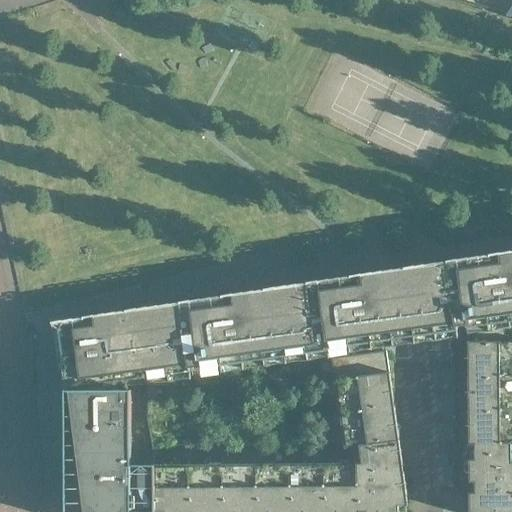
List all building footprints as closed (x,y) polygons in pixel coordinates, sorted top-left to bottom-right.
[(0,23),(63,4),(58,0),(57,0),(0,17),(0,205),(0,206),(9,251),(23,314),(28,313),(0,181),(0,23)] [(511,251),(500,253),(503,270),(510,324),(511,324),(511,251)] [(511,335),(510,324),(503,270),(500,253),(402,268),(280,286),(192,300),(195,317),(202,366),(330,349),(330,348),(337,347),(385,341),(384,337),(412,333),(455,327),(465,326),(466,329),(468,329),(469,511),(511,511),(511,462),(511,444),(511,443),(511,335)] [(202,368),(202,366),(195,317),(192,300),(51,322),(53,330),(54,334),(59,375),(64,374),(66,388),(72,387),(202,368)] [(399,440),(392,389),(385,341),(337,347),(339,358),(331,359),(344,448),(358,446),(399,440)] [(407,496),(405,488),(399,440),(358,446),(358,463),(154,465),(153,511),(154,508),(132,509),(131,390),(72,391),(65,390),(65,408),(65,511),(407,511),(405,496),(407,496)]
